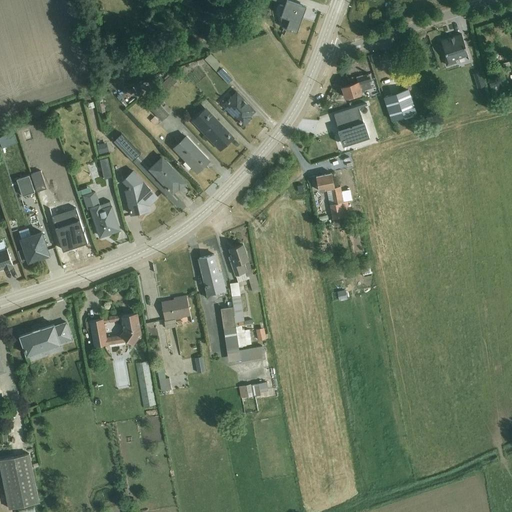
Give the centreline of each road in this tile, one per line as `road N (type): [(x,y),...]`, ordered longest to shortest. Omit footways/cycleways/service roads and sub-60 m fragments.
road 1 (tertiary): [(0,304),(133,256),(207,208),(289,117),(319,49)]
road 2 (residential): [(319,49),(340,51),(491,0)]
